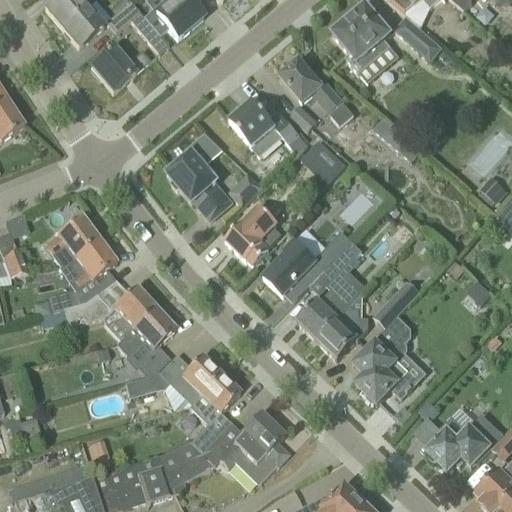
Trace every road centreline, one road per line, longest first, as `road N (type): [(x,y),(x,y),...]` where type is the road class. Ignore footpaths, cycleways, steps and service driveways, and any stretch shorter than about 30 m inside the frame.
road 1 (residential): [(435,511),(202,285),(102,167)]
road 2 (residential): [(102,167),(310,0)]
road 3 (residential): [(102,167),(0,3)]
